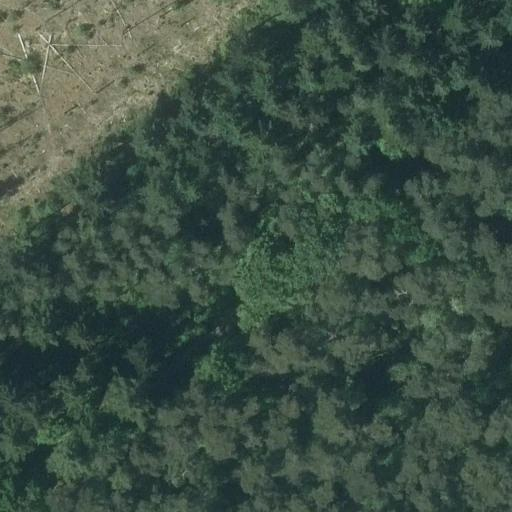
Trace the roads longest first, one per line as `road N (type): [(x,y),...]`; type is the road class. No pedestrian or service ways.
road 1 (track): [(511,243),(362,258),(288,248),(0,508)]
road 2 (track): [(288,248),(511,48)]
